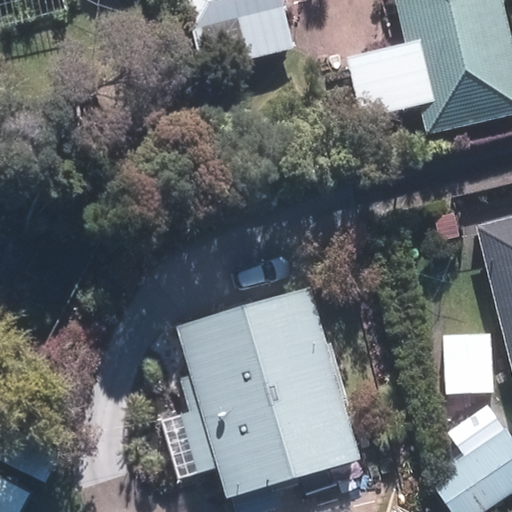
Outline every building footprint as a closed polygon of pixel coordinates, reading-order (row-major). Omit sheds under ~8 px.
[(282,0),(187,0),(204,66),(294,44),(282,0)] [(511,108),(511,55),(498,0),(396,0),(428,129),(511,108)] [(511,216),(479,224),(511,363),(511,216)] [(301,290),(180,323),(228,490),(348,457),(301,290)] [(511,443),(504,433),(433,483),(452,511),(471,511),(511,484),(511,443)]
